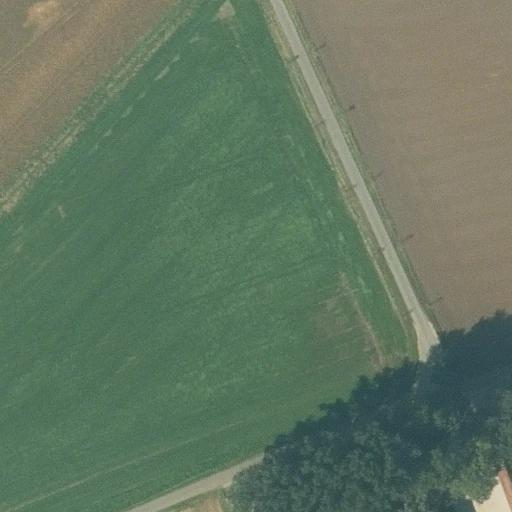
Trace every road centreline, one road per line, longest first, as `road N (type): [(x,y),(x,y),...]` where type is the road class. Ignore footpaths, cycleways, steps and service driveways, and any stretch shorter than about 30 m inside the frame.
road 1 (track): [(287,0),(455,380)]
road 2 (unclassified): [(136,511),(361,416),(511,363)]
